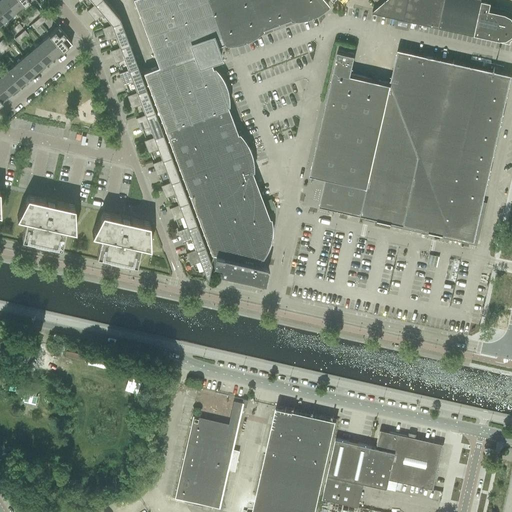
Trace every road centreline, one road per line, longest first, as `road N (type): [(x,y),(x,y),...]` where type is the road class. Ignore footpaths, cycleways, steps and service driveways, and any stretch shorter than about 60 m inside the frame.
road 1 (unclassified): [(0,243),(508,353)]
road 2 (tertiary): [(480,432),(0,316)]
road 3 (unknown): [(182,360),(161,460),(164,511)]
road 4 (residential): [(128,151),(105,156),(0,131)]
road 5 (unknown): [(233,511),(270,385)]
road 6 (residential): [(128,151),(172,266)]
